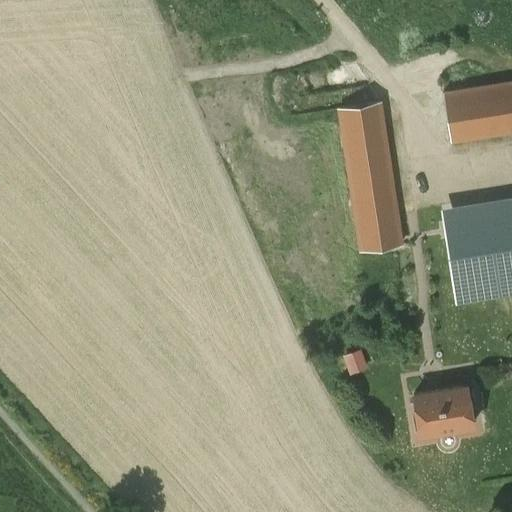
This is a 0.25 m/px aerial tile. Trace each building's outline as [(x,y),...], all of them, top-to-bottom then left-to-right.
[(451,140),(511,130),(511,80),(444,92),(451,140)] [(400,243),(378,102),(340,108),(361,249),(400,243)] [(511,200),(446,209),(458,301),(511,293),(511,200)] [(367,348),(350,354),(355,368),(372,361),(367,348)] [(465,384),(413,391),(419,432),(471,424),(465,384)]
